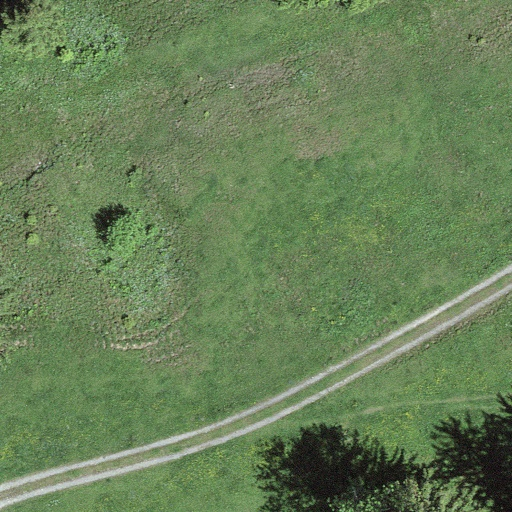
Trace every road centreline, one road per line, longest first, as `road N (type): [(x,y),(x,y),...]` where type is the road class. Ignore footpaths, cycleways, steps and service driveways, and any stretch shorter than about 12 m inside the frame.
road 1 (track): [(305,391),(211,436),(0,497)]
road 2 (track): [(511,268),(305,391)]
